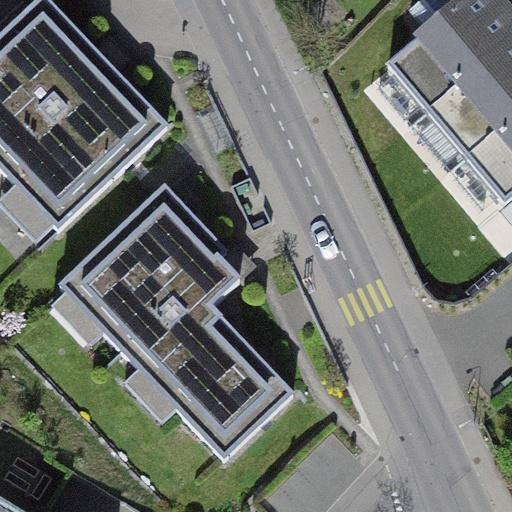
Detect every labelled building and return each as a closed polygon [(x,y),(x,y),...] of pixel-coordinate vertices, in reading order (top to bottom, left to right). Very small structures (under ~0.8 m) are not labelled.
[(427,116),(511,43),(511,28),(487,0),(471,0),(388,70),(427,116)] [(140,136),(28,17),(0,43),(0,185),(41,228),(140,136)] [(511,124),(511,43),(427,116),(467,162),(511,124)] [(511,198),(511,124),(467,162),(503,206),(511,198)] [(511,207),(503,215),(511,225),(511,207)] [(234,297),(159,223),(70,313),(216,456),(263,409),(192,340),(234,297)]
